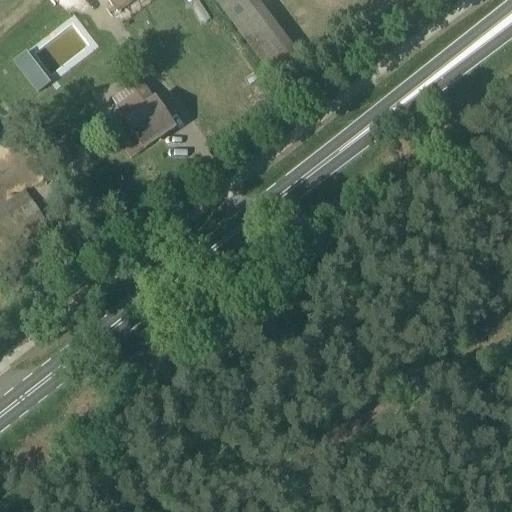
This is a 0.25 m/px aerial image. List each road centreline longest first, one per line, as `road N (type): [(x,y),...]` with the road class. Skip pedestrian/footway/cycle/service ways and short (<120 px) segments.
road 1 (primary): [(0,417),(511,20)]
road 2 (track): [(212,511),(505,345),(480,289),(495,224),(511,212)]
